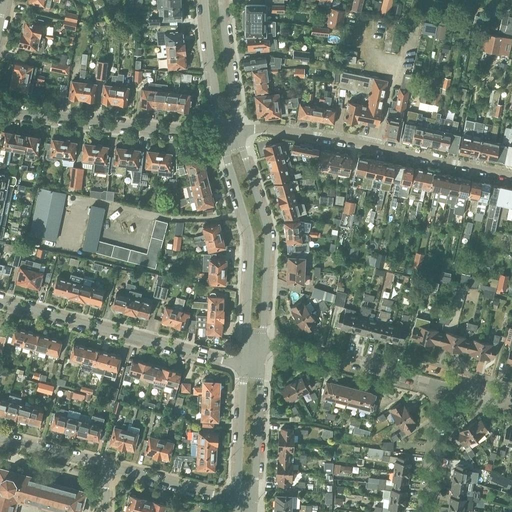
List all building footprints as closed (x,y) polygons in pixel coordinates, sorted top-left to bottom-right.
[(28,0),(28,3),(44,6),(43,10),(49,11),(51,0),(52,0),(53,1),(60,2),(60,0),(28,0)] [(181,9),(180,0),(157,0),(157,9),(159,9),(181,9)] [(265,0),(265,5),(266,5),(272,5),(272,12),(284,12),(284,5),(283,0),(265,0)] [(365,0),(353,0),(351,10),(362,12),(365,0)] [(392,0),(385,0),(383,10),(381,9),(380,12),(389,14),(392,0)] [(391,15),(400,17),(402,5),(394,3),(391,15)] [(244,12),(243,20),(246,20),(266,20),(266,12),(266,5),(265,5),(246,5),(246,10),(244,12)] [(343,29),(345,12),(345,11),(330,8),(327,26),(343,29)] [(181,20),(181,9),(159,9),(160,19),(149,19),(149,25),(160,25),(160,20),(164,20),(164,21),(181,20)] [(65,20),(77,22),(78,14),(76,13),(76,14),(68,13),(68,12),(67,11),(65,20)] [(475,15),(472,27),(479,28),(482,17),(475,15)] [(479,28),(486,30),(489,16),(483,15),(479,28)] [(499,31),(502,32),(504,33),(505,30),(505,29),(507,21),(509,16),(503,15),(499,31)] [(383,50),(397,53),(403,19),(389,17),(383,50)] [(25,21),(23,34),(39,37),(40,32),(43,33),(45,26),(43,25),(44,20),(33,18),(33,22),(25,21)] [(75,31),(77,22),(65,20),(63,28),(64,29),(64,28),(73,30),(75,31)] [(243,20),(243,28),(246,31),(246,35),(260,35),(275,35),(275,22),(266,20),(246,20),(243,20)] [(497,31),(498,24),(491,22),(489,29),(497,31)] [(161,31),(157,32),(158,45),(161,45),(166,45),(184,43),(183,37),(184,36),(184,33),(183,32),(183,30),(177,31),(177,25),(160,26),(161,31)] [(436,34),(445,36),(446,28),(438,26),(436,34)] [(320,35),(328,36),(329,29),(321,28),(320,35)] [(43,38),(39,37),(23,34),(22,33),(19,46),(39,50),(40,45),(42,45),(44,43),(45,40),(43,38)] [(480,50),(491,52),(494,35),(484,33),(480,50)] [(494,35),(491,52),(500,54),(500,51),(503,37),(494,35)] [(276,39),(260,37),(247,39),(248,50),(260,49),(260,51),(278,50),(277,39),(276,39)] [(500,51),(500,54),(508,56),(511,39),(503,37),(500,51)] [(162,52),(157,53),(157,58),(167,57),(185,55),(184,49),(186,48),(185,45),(184,45),(184,43),(166,45),(161,45),(162,52)] [(294,50),(293,59),(309,61),(310,52),(294,50)] [(59,54),(58,63),(60,64),(66,65),(68,55),(59,54)] [(185,55),(167,57),(168,69),(186,67),(186,65),(187,65),(187,62),(186,61),(185,55)] [(261,57),(243,60),(244,70),(267,66),(270,66),(269,62),(274,62),(274,57),(261,57)] [(109,62),(103,61),(101,79),(107,80),(109,62)] [(37,67),(32,66),(16,62),(13,75),(29,79),(34,80),(37,67)] [(59,73),(68,75),(70,66),(66,65),(60,64),(59,73)] [(72,81),(70,98),(82,99),(85,80),(86,70),(80,69),(79,82),(72,81)] [(254,83),(268,81),(266,69),(252,71),(254,83)] [(293,77),(303,78),(304,69),(294,69),(293,77)] [(442,88),(448,89),(450,79),(452,70),(447,69),(445,78),(444,77),(442,88)] [(357,92),(358,91),(370,93),(367,106),(348,102),(344,121),(358,124),(358,123),(378,127),(382,109),(388,80),(340,71),(339,87),(350,89),(350,91),(351,93),(356,94),(357,92)] [(118,74),(118,76),(115,103),(127,104),(128,87),(123,87),(124,74),(118,74)] [(181,74),(181,76),(180,81),(191,82),(192,75),(181,74)] [(384,128),(383,137),(384,137),(397,140),(398,140),(406,99),(408,91),(408,90),(411,76),(403,74),(400,89),(397,88),(395,101),(392,101),(390,107),(388,107),(384,128)] [(29,79),(13,75),(10,88),(31,92),(33,84),(29,83),(29,79)] [(109,102),(115,103),(118,76),(112,75),(111,86),(104,85),(102,101),(104,102),(105,103),(108,103),(109,102)] [(411,77),(409,89),(415,91),(418,78),(411,77)] [(85,80),(82,99),(88,100),(88,101),(93,102),(93,100),(95,101),(97,84),(95,84),(95,82),(90,82),(91,81),(85,80)] [(268,81),(254,83),(256,94),(269,92),(268,81)] [(60,84),(59,96),(65,97),(67,85),(60,84)] [(141,88),(139,106),(142,106),(142,108),(145,108),(146,106),(152,107),(155,85),(149,84),(149,89),(141,88)] [(155,85),(152,107),(165,109),(167,92),(167,85),(155,84),(155,85)] [(438,106),(441,88),(434,86),(431,104),(438,106)] [(420,102),(425,103),(428,89),(423,88),(420,102)] [(179,90),(177,110),(190,111),(191,101),(192,101),(193,96),(192,96),(192,95),(191,94),(191,90),(179,89),(179,90)] [(167,92),(165,109),(177,110),(179,90),(175,90),(175,93),(167,92)] [(322,122),(334,124),(336,110),(329,108),(331,97),(329,97),(330,91),(325,90),(325,96),(324,102),(325,102),(324,108),(322,122)] [(488,115),(495,116),(498,104),(500,91),(494,90),(488,115)] [(257,107),(287,103),(286,99),(278,100),(278,94),(256,97),(257,107)] [(291,103),(287,103),(257,107),(258,113),(260,115),(266,115),(266,118),(288,115),(287,108),(292,107),(298,107),(298,103),(298,102),(291,103)] [(298,118),(310,120),(313,106),(300,104),(298,118)] [(313,106),(310,120),(322,122),(324,108),(313,106)] [(402,141),(412,143),(418,113),(413,112),(411,124),(406,123),(402,141)] [(424,127),(421,145),(430,146),(437,113),(432,112),(431,118),(427,117),(424,127)] [(420,144),(421,145),(424,127),(427,117),(421,116),(422,114),(418,113),(412,143),(420,144)] [(437,113),(430,146),(438,148),(442,131),(444,124),(439,123),(441,114),(437,113)] [(442,131),(438,148),(447,150),(454,121),(445,119),(444,124),(442,131)] [(468,155),(475,125),(474,125),(475,122),(466,120),(462,136),(459,153),(468,155)] [(454,121),(447,150),(457,152),(460,135),(456,134),(458,122),(454,121)] [(468,155),(477,157),(481,140),(484,125),(484,123),(475,121),(475,122),(474,125),(475,125),(468,155)] [(481,140),(477,157),(486,159),(493,126),(489,125),(489,126),(484,125),(481,140)] [(495,161),(499,144),(494,143),(497,127),(493,126),(486,159),(495,161)] [(504,163),(511,133),(510,133),(511,128),(506,127),(506,129),(505,129),(502,143),(503,143),(502,144),(499,144),(495,161),(504,163)] [(9,162),(11,150),(14,133),(2,131),(2,132),(0,133),(0,136),(1,137),(0,144),(0,155),(4,157),(3,162),(3,161),(3,163),(0,162),(0,166),(2,167),(8,168),(9,163),(9,162)] [(16,134),(14,133),(11,150),(24,152),(27,136),(26,135),(26,133),(17,132),(16,134)] [(40,138),(27,136),(24,152),(30,153),(29,158),(35,159),(36,154),(37,154),(39,144),(41,144),(41,141),(40,140),(40,138)] [(55,156),(62,157),(64,141),(63,141),(62,140),(60,139),(58,141),(52,140),(52,144),(46,143),(46,150),(48,150),(46,159),(48,160),(55,161),(55,156)] [(66,142),(64,141),(62,157),(74,158),(76,143),(70,142),(71,141),(66,140),(66,142)] [(82,162),(93,164),(94,164),(96,146),(95,145),(94,144),(91,143),(89,145),(84,144),(82,162)] [(284,144),(279,143),(271,145),(271,144),(267,146),(264,147),(265,150),(264,150),(265,155),(266,155),(267,159),(283,155),(287,156),(284,144)] [(97,146),(96,146),(94,164),(93,164),(92,171),(107,173),(109,157),(106,157),(107,147),(102,146),(101,144),(99,144),(97,146)] [(300,144),(299,146),(293,145),(291,155),(304,156),(306,145),(300,144)] [(313,147),(306,145),(304,156),(315,156),(317,157),(319,149),(313,148),(313,147)] [(126,169),(126,165),(128,150),(127,149),(125,148),(122,147),(121,149),(116,148),(115,157),(112,157),(111,172),(125,174),(126,169)] [(128,150),(126,165),(126,169),(131,170),(133,179),(132,182),(140,183),(143,155),(139,155),(140,151),(135,150),(134,148),(130,148),(128,150)] [(328,171),(329,166),(331,153),(331,151),(326,150),(326,152),(321,151),(317,169),(322,170),(328,171)] [(146,167),(158,168),(160,153),(148,152),(146,167)] [(160,153),(158,168),(170,169),(172,154),(166,154),(165,152),(162,152),(160,153)] [(336,154),(331,153),(329,166),(328,171),(338,173),(341,155),(340,155),(340,153),(337,152),(336,154)] [(344,155),(341,155),(338,173),(349,175),(352,157),(348,156),(347,154),(345,154),(344,155)] [(283,155),(267,159),(271,171),(286,167),(292,166),(288,156),(287,156),(283,155)] [(184,160),(187,169),(184,169),(183,165),(178,167),(178,169),(176,169),(177,173),(176,173),(176,176),(188,173),(205,169),(202,158),(197,157),(184,160)] [(359,158),(353,186),(362,188),(367,160),(366,159),(367,158),(362,157),(362,159),(359,158)] [(373,178),(376,161),(367,160),(362,188),(366,189),(367,186),(372,187),(374,178),(373,178)] [(376,210),(385,163),(376,161),(373,178),(374,178),(377,179),(371,210),(376,210)] [(395,165),(385,163),(376,210),(375,212),(380,213),(383,199),(385,190),(390,191),(391,185),(395,165)] [(404,167),(395,165),(391,185),(393,185),(394,183),(396,184),(394,196),(398,197),(404,167)] [(0,186),(13,189),(13,190),(14,185),(16,184),(17,179),(16,177),(16,176),(9,175),(10,169),(8,168),(2,167),(1,173),(0,172),(0,186)] [(77,168),(71,167),(68,187),(75,188),(77,168)] [(286,167),(271,171),(274,183),(290,179),(286,167)] [(413,169),(404,167),(398,197),(402,198),(405,186),(407,186),(407,188),(409,188),(413,169)] [(77,168),(75,188),(81,189),(84,169),(77,168)] [(414,199),(418,200),(424,171),(421,171),(421,169),(418,168),(417,170),(415,170),(410,195),(415,196),(414,199)] [(188,173),(191,185),(208,181),(205,169),(188,173)] [(424,171),(418,200),(423,201),(425,190),(428,191),(427,192),(429,193),(434,173),(433,173),(432,172),(430,171),(428,172),(424,171)] [(434,215),(435,209),(442,175),(434,173),(429,193),(432,193),(432,191),(434,192),(431,206),(432,206),(430,214),(434,215)] [(442,175),(435,209),(440,210),(441,202),(446,203),(452,177),(450,177),(450,176),(447,175),(446,176),(442,175)] [(452,177),(446,203),(451,204),(450,208),(455,209),(461,179),(452,177)] [(470,181),(461,179),(455,209),(459,209),(460,203),(465,204),(470,181)] [(278,197),(294,192),(292,186),(298,184),(297,180),(290,180),(274,185),(278,197)] [(189,198),(194,197),(211,192),(208,181),(191,185),(181,187),(182,188),(186,187),(189,198)] [(475,213),(475,212),(477,201),(481,184),(472,182),(468,199),(473,200),(471,212),(475,213)] [(477,201),(475,212),(480,213),(484,214),(486,203),(487,203),(490,186),(481,184),(477,201)] [(10,201),(13,189),(0,186),(0,199),(5,200),(10,201)] [(490,186),(487,203),(491,204),(488,217),(493,217),(499,187),(490,186)] [(491,225),(490,231),(495,232),(500,206),(505,207),(508,189),(499,187),(493,217),(491,225)] [(31,235),(55,240),(65,193),(41,188),(31,235)] [(327,188),(327,196),(335,196),(335,188),(327,188)] [(343,205),(345,192),(341,190),(336,189),(335,204),(343,205)] [(212,197),(211,192),(194,197),(189,198),(186,199),(187,203),(195,201),(197,209),(214,204),(214,203),(215,201),(214,198),(212,197)] [(294,192),(278,197),(281,208),(297,203),(294,192)] [(319,204),(327,205),(327,197),(318,196),(319,197),(319,204)] [(0,212),(2,213),(7,214),(10,201),(5,200),(0,199),(0,212)] [(343,212),(341,220),(340,226),(351,229),(356,203),(345,201),(343,212)] [(409,219),(414,220),(417,202),(414,202),(412,210),(411,210),(409,219)] [(417,202),(414,220),(420,221),(421,212),(420,212),(422,203),(417,202)] [(297,203),(281,208),(284,220),(300,215),(307,213),(304,203),(297,203)] [(95,252),(98,241),(105,209),(91,206),(82,249),(95,252)] [(340,226),(341,220),(334,218),(333,225),(340,226)] [(154,225),(166,228),(168,223),(156,220),(154,225)] [(284,221),(286,233),(301,232),(303,232),(309,232),(310,223),(300,221),(299,220),(284,221)] [(176,222),(174,236),(182,237),(184,222),(176,222)] [(473,223),(468,222),(464,237),(469,238),(473,223)] [(195,241),(221,235),(218,223),(203,227),(198,228),(200,236),(194,237),(195,241)] [(153,231),(165,234),(166,228),(154,225),(153,231)] [(151,237),(163,240),(165,234),(153,231),(151,237)] [(308,237),(312,237),(312,232),(309,232),(303,232),(301,232),(286,233),(287,245),(287,253),(291,253),(292,253),(299,252),(303,252),(309,251),(308,237)] [(224,247),(221,235),(195,241),(195,242),(196,242),(197,243),(197,245),(198,245),(199,246),(200,246),(201,246),(207,245),(209,251),(224,247)] [(174,236),(172,250),(180,251),(182,237),(174,236)] [(150,242),(162,246),(163,240),(151,237),(150,242)] [(103,242),(100,254),(106,256),(109,244),(103,242)] [(148,248),(160,251),(162,246),(150,242),(148,248)] [(16,253),(18,247),(5,244),(4,251),(16,253)] [(109,244),(106,256),(111,257),(114,245),(109,244)] [(114,245),(111,257),(116,258),(120,246),(114,245)] [(122,260),(125,248),(120,246),(116,258),(122,260)] [(125,248),(122,260),(127,261),(130,249),(125,248)] [(148,248),(147,254),(159,257),(160,251),(148,248)] [(350,249),(349,256),(350,257),(349,260),(354,261),(355,258),(356,258),(356,256),(357,256),(358,253),(359,249),(354,248),(350,249)] [(44,258),(46,251),(38,249),(36,256),(44,258)] [(130,249),(127,261),(133,262),(136,251),(130,249)] [(136,251),(133,262),(138,264),(141,252),(136,251)] [(141,252),(138,264),(155,268),(159,257),(147,254),(141,252)] [(288,257),(288,270),(304,271),(305,258),(303,258),(303,252),(299,252),(292,253),(291,258),(288,257)] [(421,270),(422,266),(425,254),(416,252),(412,268),(421,270)] [(203,254),(203,271),(204,271),(209,271),(226,272),(226,266),(227,265),(227,263),(226,261),(226,260),(216,259),(216,253),(210,254),(203,254)] [(18,267),(21,255),(16,254),(13,266),(18,267)] [(367,265),(374,266),(375,265),(376,257),(369,255),(368,261),(367,265)] [(34,262),(32,271),(28,286),(39,289),(43,274),(38,273),(41,263),(34,262)] [(422,266),(421,270),(419,276),(429,278),(430,272),(431,268),(422,266)] [(28,286),(32,271),(20,268),(16,283),(28,286)] [(442,268),(441,274),(440,280),(450,282),(452,270),(442,268)] [(304,271),(288,270),(287,283),(303,284),(304,271)] [(209,271),(209,284),(225,284),(225,283),(226,282),(226,279),(225,278),(226,272),(209,271)] [(71,274),(69,281),(65,296),(70,298),(71,299),(74,300),(75,299),(76,299),(81,284),(82,277),(71,274)] [(470,276),(462,274),(460,284),(468,285),(470,276)] [(509,276),(500,274),(497,290),(506,292),(509,276)] [(153,297),(159,299),(162,287),(161,287),(164,277),(158,275),(156,279),(157,280),(153,297)] [(82,277),(81,284),(76,299),(78,300),(79,301),(81,302),(83,301),(88,302),(92,287),(94,280),(82,277)] [(58,295),(60,295),(65,296),(69,281),(57,278),(53,293),(54,293),(55,295),(58,295)] [(424,287),(437,290),(439,284),(425,280),(424,287)] [(336,291),(337,286),(338,282),(335,281),(332,293),(314,287),(311,297),(314,297),(324,300),(334,302),(337,291),(336,291)] [(344,288),(337,286),(336,291),(337,291),(334,302),(333,305),(343,307),(346,293),(343,293),(344,288)] [(104,291),(92,287),(88,302),(94,304),(95,305),(97,306),(98,305),(100,306),(104,291)] [(168,288),(162,287),(159,299),(165,300),(168,288)] [(130,291),(128,297),(124,312),(136,315),(140,300),(141,296),(142,294),(134,292),(130,291)] [(207,309),(223,310),(223,305),(225,302),(225,301),(224,297),(216,297),(216,294),(214,293),(211,293),(209,294),(209,296),(208,296),(207,309)] [(124,312),(128,297),(116,294),(112,309),(124,312)] [(140,300),(136,315),(148,318),(153,299),(141,296),(140,300)] [(324,301),(324,300),(314,297),(315,299),(317,303),(320,308),(326,304),(324,301)] [(492,310),(497,311),(499,302),(504,303),(505,300),(499,299),(495,298),(492,310)] [(303,305),(301,301),(290,308),(293,311),(291,312),(297,321),(310,313),(304,304),(303,305)] [(165,307),(161,322),(174,326),(178,310),(179,305),(174,304),(173,309),(165,307)] [(179,305),(178,310),(174,326),(186,329),(190,313),(182,311),(183,306),(179,305)] [(358,317),(354,316),(351,331),(360,333),(367,307),(361,306),(358,317)] [(371,308),(367,307),(360,333),(370,336),(373,321),(368,320),(371,308)] [(356,311),(346,308),(344,316),(340,315),(337,326),(342,327),(341,329),(351,331),(354,316),(356,311)] [(223,310),(207,309),(207,316),(197,316),(196,320),(198,320),(206,321),(223,322),(223,317),(224,315),(224,313),(223,310)] [(370,336),(379,338),(386,312),(380,310),(377,322),(373,321),(370,336)] [(387,325),(390,313),(386,312),(379,338),(389,341),(392,326),(387,325)] [(315,321),(310,313),(297,321),(302,330),(303,329),(306,333),(316,326),(314,322),(315,321)] [(223,330),(222,328),(223,322),(206,321),(198,320),(196,320),(190,320),(187,332),(195,333),(196,328),(206,329),(206,334),(207,334),(207,336),(209,338),(212,338),(214,337),(214,335),(222,335),(222,333),(223,332),(223,330)] [(394,326),(392,326),(389,341),(398,343),(398,341),(403,343),(405,332),(401,331),(402,328),(401,328),(403,323),(402,322),(398,321),(395,322),(394,326)] [(8,326),(2,325),(0,331),(0,335),(6,337),(8,326)] [(424,344),(428,328),(419,326),(418,328),(414,327),(411,338),(415,339),(415,341),(424,344)] [(23,347),(27,331),(25,331),(25,330),(21,329),(21,330),(15,328),(14,331),(8,330),(3,348),(2,354),(10,356),(13,344),(23,347)] [(438,331),(428,328),(424,344),(434,346),(434,344),(438,345),(441,334),(437,333),(438,331)] [(29,332),(27,331),(23,347),(34,350),(39,335),(33,333),(33,332),(29,331),(29,332)] [(441,334),(438,345),(443,346),(442,348),(451,350),(455,335),(446,333),(446,335),(441,334)] [(46,353),(50,338),(48,337),(47,336),(46,336),(44,336),(39,335),(34,350),(33,355),(38,356),(39,351),(46,353)] [(466,338),(455,335),(451,350),(462,353),(462,351),(465,352),(468,341),(465,340),(466,338)] [(52,338),(50,338),(46,353),(58,356),(60,350),(61,348),(62,341),(56,339),(55,338),(54,338),(52,338)] [(468,341),(465,352),(470,353),(470,355),(479,357),(482,342),(474,340),(473,342),(468,341)] [(492,344),(482,342),(479,357),(489,360),(490,358),(494,359),(497,348),(498,342),(493,341),(492,344)] [(70,359),(81,362),(86,347),(84,347),(83,346),(82,345),(81,345),(80,345),(74,344),(70,359)] [(86,347),(81,362),(80,369),(92,372),(93,366),(94,366),(98,350),(92,349),(91,348),(90,347),(88,347),(87,348),(86,347)] [(103,352),(98,350),(94,366),(105,369),(110,354),(107,353),(107,352),(106,352),(105,352),(104,351),(103,352)] [(122,357),(110,354),(105,369),(104,375),(116,378),(122,357)] [(135,377),(140,379),(141,379),(145,363),(143,363),(143,361),(140,361),(138,361),(133,360),(131,365),(127,366),(123,380),(131,382),(134,381),(135,377)] [(141,379),(140,379),(139,384),(147,386),(149,381),(153,382),(157,367),(151,365),(151,364),(148,363),(146,364),(145,363),(141,379)] [(153,382),(151,386),(163,389),(165,385),(170,370),(168,369),(167,368),(164,367),(162,368),(157,367),(153,382)] [(170,370),(165,385),(172,387),(170,396),(175,397),(181,373),(176,372),(175,370),(172,369),(170,370)] [(203,394),(219,395),(220,383),(213,382),(213,379),(208,377),(204,379),(204,388),(194,388),(194,394),(198,394),(203,394)] [(293,382),(300,396),(309,391),(308,390),(312,388),(306,377),(303,379),(302,377),(293,382)] [(291,401),(300,396),(293,382),(284,387),(285,389),(281,390),(286,401),(290,399),(291,401)] [(335,400),(339,384),(331,382),(331,383),(326,382),(322,397),(335,400)] [(190,392),(190,384),(182,383),(182,392),(190,392)] [(347,403),(351,387),(339,384),(335,400),(347,403)] [(111,387),(108,398),(116,400),(119,389),(111,387)] [(359,406),(363,390),(351,387),(347,403),(359,406)] [(363,390),(359,406),(371,410),(375,394),(371,393),(371,392),(363,390)] [(72,398),(83,401),(85,395),(74,392),(72,398)] [(315,392),(310,394),(313,400),(318,398),(315,392)] [(197,407),(199,407),(202,407),(219,408),(219,395),(203,394),(198,394),(197,402),(197,407)] [(177,397),(175,405),(182,406),(184,398),(177,397)] [(8,401),(4,416),(5,417),(5,418),(10,419),(10,418),(16,419),(20,404),(8,401)] [(122,403),(116,401),(113,412),(119,413),(122,403)] [(383,413),(380,415),(384,403),(379,402),(376,414),(380,415),(377,417),(380,422),(386,418),(383,413)] [(396,423),(410,414),(404,405),(403,406),(400,402),(390,409),(392,413),(391,414),(396,423)] [(26,422),(27,422),(31,407),(20,404),(16,419),(21,421),(20,422),(26,423),(26,422)] [(290,409),(293,415),(298,412),(295,406),(290,409)] [(43,410),(31,407),(27,422),(29,423),(28,424),(34,425),(34,424),(39,426),(41,419),(42,419),(42,417),(42,416),(43,410)] [(218,421),(219,408),(202,407),(202,420),(199,419),(199,427),(203,427),(214,428),(214,420),(218,421)] [(63,432),(67,417),(68,411),(60,409),(59,414),(55,413),(53,420),(53,419),(52,422),(53,422),(51,429),(57,430),(58,431),(59,432),(61,431),(63,432)] [(67,417),(63,432),(64,432),(64,433),(69,434),(75,435),(79,420),(74,419),(77,411),(69,409),(68,411),(67,417)] [(122,448),(130,414),(127,413),(127,417),(125,417),(124,423),(123,423),(122,429),(114,427),(110,444),(111,444),(111,445),(116,447),(117,446),(122,448)] [(130,414),(122,448),(126,449),(127,449),(128,450),(131,451),(132,450),(134,450),(140,428),(132,426),(135,415),(130,414)] [(410,414),(396,423),(402,431),(399,433),(401,437),(416,427),(413,424),(415,422),(410,414)] [(79,420),(75,435),(80,437),(82,438),(83,438),(84,438),(86,438),(90,423),(79,420)] [(90,423),(86,438),(88,439),(92,441),(93,440),(98,441),(99,439),(100,435),(101,435),(101,432),(101,430),(102,427),(109,429),(111,422),(104,420),(102,426),(90,423)] [(476,421),(468,426),(476,439),(485,434),(484,432),(487,430),(481,420),(477,422),(476,421)] [(460,433),(457,436),(465,448),(469,446),(468,445),(476,439),(468,426),(459,432),(460,433)] [(278,443),(294,444),(294,434),(292,433),(293,429),(281,428),(281,433),(279,433),(278,443)] [(321,436),(332,439),(333,431),(323,429),(321,436)] [(511,446),(511,429),(510,429),(510,431),(506,431),(503,442),(507,443),(506,445),(511,446)] [(216,445),(216,446),(217,446),(217,434),(213,433),(202,433),(199,433),(193,432),(192,440),(191,440),(184,439),(185,438),(179,436),(178,442),(183,443),(184,441),(184,444),(191,444),(194,444),(198,444),(216,445)] [(393,442),(399,439),(396,434),(390,437),(393,442)] [(495,434),(492,445),(498,446),(500,435),(495,434)] [(157,457),(161,439),(149,436),(145,453),(147,454),(147,455),(150,456),(151,455),(152,455),(152,456),(157,457)] [(161,439),(157,457),(162,458),(163,458),(163,459),(166,460),(167,459),(169,460),(173,443),(161,439)] [(381,442),(381,449),(390,450),(390,451),(393,451),(393,442),(381,442)] [(293,454),(294,444),(278,443),(277,453),(279,453),(279,457),(291,458),(291,454),(293,454)] [(216,445),(198,444),(194,444),(191,444),(191,456),(197,456),(216,457),(216,446),(216,445)] [(388,461),(390,451),(390,450),(381,449),(369,448),(367,457),(382,459),(381,460),(388,461)] [(466,450),(462,453),(467,461),(474,462),(471,458),(475,455),(472,449),(472,450),(467,452),(466,450)] [(176,455),(173,466),(181,468),(182,461),(190,461),(190,456),(176,455)] [(215,470),(216,457),(197,456),(191,456),(190,456),(190,461),(192,461),(192,469),(197,469),(199,469),(199,470),(202,470),(203,470),(215,470)] [(291,462),(291,458),(279,457),(279,461),(277,461),(276,471),(292,472),(293,462),(291,462)] [(393,471),(409,474),(411,463),(409,463),(409,459),(397,457),(397,461),(395,461),(393,471)] [(324,463),(324,472),(332,473),(333,463),(324,463)] [(454,469),(453,479),(473,482),(476,483),(478,473),(467,471),(468,467),(457,465),(456,470),(454,469)] [(352,467),(346,466),(340,466),(340,470),(345,470),(345,473),(350,474),(352,467)] [(80,511),(85,492),(59,485),(0,469),(0,511),(13,511),(17,500),(61,511),(80,511)] [(292,472),(276,471),(276,481),(278,481),(278,485),(290,486),(290,482),(292,482),(292,472)] [(393,486),(405,487),(406,484),(408,484),(409,474),(393,471),(392,482),(394,482),(393,486)] [(492,472),(489,479),(509,488),(511,481),(492,472)] [(453,479),(451,489),(453,490),(453,494),(479,497),(480,492),(471,491),(473,482),(453,479)] [(393,486),(385,485),(369,482),(366,482),(366,488),(378,489),(383,489),(382,498),(389,499),(405,501),(407,491),(405,491),(405,487),(393,486)] [(275,500),(274,508),(291,509),(292,496),(298,497),(298,494),(300,494),(300,492),(301,492),(301,491),(281,490),(281,496),(276,495),(276,500),(275,500)] [(450,497),(449,507),(464,510),(464,509),(472,510),(473,502),(479,502),(479,497),(453,494),(452,498),(450,497)] [(138,511),(142,499),(130,496),(126,511),(138,511)] [(142,499),(138,511),(150,511),(153,502),(142,499)] [(389,499),(388,508),(375,506),(374,511),(401,511),(402,511),(404,511),(405,501),(389,499)] [(162,511),(165,505),(153,502),(150,511),(162,511)]
